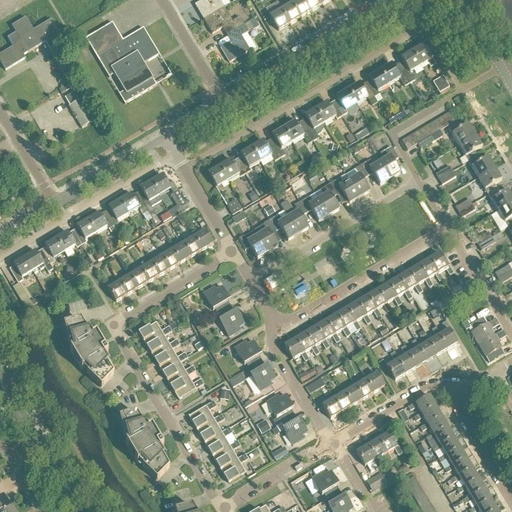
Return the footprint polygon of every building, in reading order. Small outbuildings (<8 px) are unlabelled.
[(205,0),(194,7),(203,22),(223,9),(217,0),(205,0)] [(292,6),(293,5),(290,0),(284,0),(289,7),(282,12),(281,13),(289,26),(300,20),(292,6)] [(302,0),(299,0),(300,1),(293,5),(292,6),(300,20),(311,13),(302,0)] [(317,0),(302,0),(311,13),(321,7),(317,0)] [(511,0),(505,0),(505,1),(497,6),(495,10),(509,33),(510,34),(511,34),(511,0)] [(281,13),(282,12),(278,4),(274,6),(278,14),(270,19),(278,33),(289,26),(281,13)] [(232,23),(223,9),(203,22),(211,36),(226,27),(231,35),(243,27),(238,19),(232,23)] [(57,54),(67,49),(50,22),(32,33),(25,20),(11,29),(15,35),(7,40),(12,49),(0,56),(0,64),(5,73),(25,61),(23,58),(45,44),(53,57),(52,57),(68,84),(73,81),(57,54)] [(143,66),(159,57),(143,31),(122,43),(111,25),(85,41),(109,80),(114,77),(124,94),(119,97),(125,106),(156,87),(143,66)] [(247,34),(243,27),(231,35),(235,41),(220,50),(229,65),(249,53),(255,49),(251,42),(245,46),(241,38),(247,34)] [(418,48),(411,52),(421,69),(427,65),(430,70),(436,67),(432,61),(431,61),(423,48),(422,47),(419,49),(418,48)] [(410,76),(421,69),(411,52),(404,57),(404,58),(401,60),(402,61),(401,61),(402,63),(397,66),(409,86),(414,83),(410,76)] [(404,89),(409,86),(397,66),(392,69),(391,67),(380,73),(389,88),(400,81),(404,89)] [(378,94),(389,88),(380,73),(369,80),(370,82),(366,85),(375,100),(380,97),(378,94)] [(439,95),(449,89),(443,79),(433,85),(439,95)] [(359,86),(348,93),(356,107),(368,100),(373,108),(378,105),(375,100),(366,85),(361,88),(359,86)] [(346,114),(356,107),(348,93),(337,99),(338,101),(333,104),(342,119),(347,116),(346,114)] [(94,124),(80,102),(69,109),(82,131),(94,124)] [(337,122),(342,119),(333,104),(329,107),(327,105),(316,111),(325,126),(336,119),(337,122)] [(323,130),(324,126),(325,126),(316,111),(305,118),(306,120),(301,123),(313,143),(319,140),(318,138),(321,135),(322,133),(323,130)] [(390,127),(405,117),(402,112),(391,119),(391,118),(387,121),(390,127)] [(450,114),(445,117),(450,127),(455,124),(450,114)] [(450,127),(445,117),(440,120),(445,130),(450,127)] [(445,130),(440,120),(435,123),(441,133),(445,130)] [(292,145),(304,138),(309,146),(313,143),(301,123),(297,126),(295,124),(284,130),(292,145)] [(441,133),(435,123),(430,126),(436,135),(441,133)] [(436,135),(430,126),(426,129),(432,138),(436,135)] [(449,131),(459,149),(475,139),(468,127),(461,131),(458,126),(449,131)] [(426,129),(421,131),(427,141),(431,138),(432,138),(426,129)] [(282,152),(292,145),(284,130),(272,137),(274,140),(269,143),(280,161),(285,157),(282,152)] [(427,141),(421,131),(416,134),(422,144),(427,141)] [(422,144),(416,134),(412,137),(418,147),(422,144)] [(349,146),(355,143),(351,136),(345,139),(349,146)] [(418,147),(412,137),(407,140),(413,149),(418,147)] [(427,141),(422,144),(418,147),(421,152),(434,144),(431,138),(427,141)] [(371,150),(376,147),(372,139),(366,143),(371,150)] [(482,150),(475,139),(459,149),(469,165),(478,159),(475,154),(482,150)] [(413,149),(407,140),(401,143),(407,153),(413,149)] [(275,164),(280,161),(269,143),(264,145),(263,143),(252,150),(261,164),(271,158),(275,164)] [(354,157),(360,154),(357,148),(351,151),(354,157)] [(249,171),(261,164),(252,150),(240,156),(242,159),(237,162),(245,176),(251,173),(249,171)] [(390,160),(380,166),(390,183),(401,177),(393,165),(399,162),(392,150),(386,153),(390,160)] [(318,164),(323,161),(320,156),(315,159),(318,164)] [(481,164),(478,159),(469,165),(479,181),(495,172),(488,160),(481,164)] [(241,179),(245,176),(237,162),(232,165),(230,162),(220,169),(228,183),(239,177),(241,179)] [(380,189),(390,183),(380,166),(374,169),(371,163),(361,169),(368,180),(373,177),(380,189)] [(325,176),(331,173),(327,166),(321,170),(325,176)] [(221,187),(228,183),(220,169),(209,175),(217,189),(216,189),(220,195),(224,192),(221,187)] [(363,183),(368,180),(361,169),(356,172),(360,178),(349,184),(360,201),(370,195),(363,183)] [(449,169),(436,177),(439,183),(453,175),(449,169)] [(501,182),(495,172),(479,181),(488,198),(498,192),(494,186),(501,182)] [(456,180),(453,175),(439,183),(442,188),(456,180)] [(311,187),(318,183),(314,177),(307,181),(311,187)] [(162,178),(152,184),(160,198),(171,191),(173,196),(170,198),(178,211),(176,212),(179,217),(189,211),(172,184),(168,187),(162,178)] [(349,207),(360,201),(349,184),(344,187),(340,181),(330,187),(337,198),(342,195),(349,207)] [(141,193),(137,195),(146,210),(145,210),(149,217),(154,214),(148,205),(160,198),(152,184),(140,191),(141,193)] [(296,197),(302,194),(297,186),(291,190),(296,197)] [(339,213),(332,201),(337,198),(330,187),(321,192),(325,199),(319,202),(329,219),(339,213)] [(501,197),(498,192),(488,198),(498,215),(511,206),(511,199),(508,193),(501,197)] [(250,205),(258,201),(254,194),(246,198),(250,205)] [(128,217),(139,210),(140,213),(145,210),(146,210),(137,195),(132,198),(131,197),(119,203),(128,217)] [(319,225),(329,219),(319,202),(313,206),(310,199),(300,205),(307,217),(312,214),(319,225)] [(233,218),(243,212),(237,202),(227,208),(233,218)] [(459,216),(472,208),(469,202),(455,210),(459,216)] [(117,224),(128,217),(119,203),(108,210),(109,212),(105,214),(114,229),(118,226),(117,224)] [(281,208),(288,220),(299,237),(309,231),(302,220),(307,217),(300,205),(295,208),(298,214),(295,217),(287,204),(281,208)] [(511,206),(498,215),(508,231),(511,228),(511,206)] [(268,219),(275,215),(271,208),(263,212),(268,219)] [(475,212),(472,208),(459,216),(462,220),(475,212)] [(96,236),(107,229),(108,232),(114,229),(105,214),(100,217),(99,216),(88,222),(96,236)] [(239,215),(229,221),(233,227),(243,221),(239,215)] [(279,218),(269,223),(276,235),(281,232),(288,244),(299,237),(288,220),(282,224),(279,218)] [(85,243),(96,236),(88,222),(76,229),(77,231),(73,233),(82,248),(87,245),(85,243)] [(271,238),(276,235),(269,223),(264,226),(268,233),(258,239),(268,256),(278,250),(271,238)] [(167,239),(171,236),(167,229),(162,232),(167,239)] [(65,255),(75,249),(77,251),(82,248),(73,233),(68,236),(67,235),(56,241),(65,255)] [(160,243),(165,240),(161,233),(156,236),(160,243)] [(204,233),(194,240),(202,253),(213,247),(204,233)] [(268,256),(258,239),(255,233),(245,239),(244,238),(239,241),(246,253),(251,250),(258,262),(268,256)] [(479,249),(492,241),(488,235),(475,243),(479,249)] [(202,253),(194,240),(183,246),(191,259),(202,253)] [(53,262),(65,255),(56,241),(45,248),(46,250),(41,252),(50,267),(55,264),(53,262)] [(495,245),(492,241),(479,249),(481,253),(495,245)] [(191,259),(183,246),(172,253),(180,266),(191,259)] [(35,254),(24,260),(33,274),(43,268),(48,275),(53,272),(50,267),(41,252),(36,255),(35,254)] [(486,263),(494,258),(490,252),(482,256),(486,263)] [(180,266),(172,253),(162,259),(170,272),(180,266)] [(97,263),(103,260),(100,254),(94,258),(97,263)] [(447,269),(439,256),(428,262),(437,277),(439,275),(445,272),(449,279),(453,276),(449,269),(447,269)] [(170,272),(162,259),(151,265),(159,279),(170,272)] [(21,281),(33,274),(24,260),(13,267),(14,269),(9,272),(18,286),(19,285),(23,283),(21,281)] [(89,269),(93,266),(90,260),(85,263),(89,269)] [(443,282),(439,275),(437,277),(428,262),(418,269),(427,283),(428,281),(435,278),(439,285),(443,282)] [(159,279),(151,265),(140,272),(148,285),(159,279)] [(498,282),(511,274),(508,268),(495,276),(498,282)] [(427,283),(418,269),(408,275),(416,289),(418,288),(424,284),(428,291),(433,288),(428,281),(427,283)] [(148,285),(140,272),(129,278),(137,292),(148,285)] [(511,279),(511,274),(498,282),(501,286),(511,279)] [(416,289),(408,275),(398,281),(406,295),(408,294),(414,290),(418,297),(422,295),(418,288),(416,289)] [(137,292),(129,278),(119,285),(127,298),(137,292)] [(396,301),(398,300),(404,296),(408,303),(412,301),(408,294),(406,295),(398,281),(387,287),(396,301)] [(19,285),(18,286),(12,289),(26,312),(33,308),(19,285)] [(127,298),(119,285),(108,291),(116,305),(127,298)] [(459,286),(449,292),(453,298),(463,292),(459,286)] [(385,307),(387,306),(393,302),(398,309),(402,307),(398,300),(396,301),(387,287),(377,293),(385,307)] [(228,304),(230,303),(222,290),(216,293),(214,290),(203,297),(213,313),(215,312),(218,317),(231,310),(228,304)] [(375,313),(377,312),(383,308),(387,316),(391,313),(387,306),(385,307),(377,293),(367,299),(375,313)] [(365,319),(367,318),(373,314),(377,322),(381,319),(377,312),(375,313),(367,299),(356,306),(365,319)] [(354,325),(356,324),(362,321),(367,328),(371,325),(367,318),(365,319),(356,306),(346,312),(354,325)] [(238,330),(244,327),(236,314),(234,315),(231,310),(218,317),(221,323),(219,324),(229,340),(240,333),(238,330)] [(165,319),(171,316),(168,311),(162,314),(165,319)] [(344,332),(346,331),(352,327),(357,334),(360,332),(356,324),(354,325),(346,312),(336,318),(344,332)] [(334,338),(335,337),(342,333),(346,340),(350,338),(346,331),(344,332),(336,318),(326,324),(334,338)] [(95,338),(91,340),(81,324),(64,329),(71,352),(70,353),(82,373),(83,373),(100,389),(113,376),(103,360),(107,358),(108,357),(96,337),(95,338)] [(323,344),(325,343),(331,339),(336,346),(340,344),(335,337),(334,338),(326,324),(315,330),(323,344)] [(446,334),(440,337),(438,339),(446,353),(457,346),(449,333),(450,332),(446,324),(442,327),(446,334)] [(156,325),(139,335),(147,349),(164,339),(172,334),(169,329),(161,334),(156,325)] [(471,336),(478,348),(494,338),(491,333),(492,332),(488,326),(471,336)] [(381,338),(388,334),(385,329),(379,333),(381,338)] [(313,350),(315,349),(321,345),(325,352),(329,350),(325,343),(323,344),(315,330),(305,336),(313,350)] [(438,339),(440,337),(436,330),(432,333),(436,340),(430,343),(427,345),(436,359),(446,353),(438,339)] [(303,356),(305,355),(311,351),(315,358),(319,356),(315,349),(313,350),(305,336),(295,343),(303,356)] [(427,345),(430,343),(426,336),(422,339),(426,346),(420,350),(417,351),(426,365),(436,359),(427,345)] [(486,360),(502,351),(498,345),(499,344),(495,338),(494,338),(478,348),(486,360)] [(169,347),(164,339),(147,349),(155,362),(172,352),(180,348),(177,342),(169,347)] [(292,362),(300,357),(305,365),(309,362),(305,355),(303,356),(295,343),(284,349),(292,362)] [(417,351),(420,350),(415,343),(411,345),(416,352),(409,356),(407,357),(415,371),(426,365),(417,351)] [(262,364),(259,359),(261,357),(253,344),(247,347),(246,344),(234,351),(244,368),(246,367),(249,372),(262,364)] [(198,354),(204,350),(200,345),(194,348),(198,354)] [(407,357),(409,356),(405,349),(401,351),(405,358),(399,362),(397,364),(405,378),(415,371),(407,357)] [(177,360),(172,352),(155,362),(163,376),(180,365),(188,361),(185,356),(177,360)] [(397,364),(399,362),(395,355),(394,355),(391,357),(395,364),(386,370),(395,384),(405,378),(397,364)] [(490,367),(498,363),(495,356),(486,361),(490,367)] [(270,385),(275,381),(267,368),(265,369),(262,364),(249,372),(252,377),(250,378),(260,395),(272,388),(270,385)] [(185,373),(180,365),(163,376),(171,389),(188,379),(196,374),(193,369),(185,373)] [(309,380),(316,376),(313,372),(306,376),(309,380)] [(302,385),(309,380),(306,376),(306,374),(298,379),(302,385)] [(376,377),(365,383),(373,396),(384,390),(376,377)] [(193,387),(188,379),(171,389),(179,403),(180,403),(179,402),(204,387),(200,382),(193,387)] [(373,396),(365,383),(355,389),(362,402),(373,396)] [(362,402),(355,389),(344,396),(352,409),(362,402)] [(229,393),(222,392),(220,401),(228,402),(229,393)] [(352,409),(344,396),(333,402),(341,415),(352,409)] [(281,425),(281,426),(294,418),(291,413),(293,411),(285,398),(280,401),(278,398),(266,405),(275,421),(272,423),(275,428),(281,425)] [(422,418),(436,410),(429,399),(416,407),(415,406),(408,410),(410,414),(417,410),(421,416),(422,418)] [(341,415),(333,402),(322,409),(329,422),(341,415)] [(189,418),(188,418),(196,432),(214,422),(209,414),(217,409),(214,404),(189,419),(189,418)] [(442,420),(436,410),(422,418),(421,416),(414,420),(416,424),(423,420),(427,426),(428,428),(442,420)] [(163,450),(151,430),(151,431),(147,433),(137,417),(120,422),(126,445),(125,446),(137,466),(138,465),(155,482),(168,469),(158,453),(163,451),(163,450)] [(221,417),(214,422),(196,432),(204,445),(222,435),(217,427),(225,422),(221,417)] [(302,439),(307,435),(299,422),(297,423),(294,418),(281,426),(282,426),(276,430),(279,435),(283,433),(292,448),(304,442),(302,439)] [(448,431),(442,420),(428,428),(427,426),(420,431),(422,434),(429,430),(433,437),(434,439),(448,431)] [(262,437),(270,432),(265,423),(256,428),(262,437)] [(229,430),(222,435),(204,445),(212,459),(230,448),(225,440),(232,436),(229,430)] [(454,441),(448,431),(434,439),(433,437),(426,441),(428,445),(435,441),(439,447),(440,449),(454,441)] [(396,450),(388,436),(377,443),(386,457),(388,455),(394,452),(398,459),(402,456),(398,449),(396,450)] [(460,451),(454,441),(440,449),(439,447),(432,451),(435,455),(441,451),(445,457),(446,460),(460,451)] [(392,462),(388,455),(386,457),(377,443),(367,449),(375,463),(378,462),(384,458),(388,465),(392,462)] [(237,444),(230,448),(212,459),(220,472),(237,462),(233,454),(240,449),(237,444)] [(422,457),(427,454),(423,448),(418,451),(422,457)] [(276,464),(288,456),(284,449),(272,457),(276,464)] [(378,471),(382,468),(378,462),(375,463),(367,449),(356,455),(365,469),(374,464),(378,471)] [(466,461),(460,451),(446,460),(445,457),(438,461),(441,465),(447,461),(451,468),(453,470),(466,461)] [(246,475),(241,467),(248,462),(245,457),(237,462),(220,472),(228,486),(246,475)] [(473,472),(466,461),(453,470),(451,468),(444,472),(447,476),(454,472),(457,478),(459,480),(473,472)] [(402,477),(409,473),(406,467),(398,471),(402,477)] [(479,482),(473,472),(459,480),(457,478),(451,482),(453,486),(460,482),(464,488),(465,490),(479,482)] [(393,482),(400,478),(397,473),(390,477),(393,482)] [(340,494),(337,489),(339,488),(331,474),(325,477),(323,475),(312,481),(322,498),(324,497),(327,502),(340,494)] [(366,485),(372,495),(387,486),(385,484),(382,478),(380,476),(366,485)] [(437,485),(442,482),(439,476),(434,479),(437,485)] [(414,480),(405,485),(408,490),(417,485),(414,480)] [(485,492),(479,482),(465,490),(464,488),(457,492),(459,496),(466,492),(470,499),(471,501),(485,492)] [(411,495),(420,490),(417,485),(408,490),(411,495)] [(423,494),(420,490),(411,495),(413,500),(423,494)] [(491,503),(485,492),(471,501),(470,499),(463,503),(465,506),(472,502),(476,509),(477,511),(491,503)] [(343,499),(340,494),(327,502),(330,507),(328,508),(329,511),(352,511),(353,511),(345,498),(343,499)] [(416,505),(426,499),(423,494),(413,500),(416,505)] [(0,511),(5,511),(11,509),(3,498),(0,500),(0,511)] [(428,504),(426,499),(416,505),(419,509),(428,504)] [(496,511),(491,503),(477,511),(476,509),(470,511),(496,511)]
